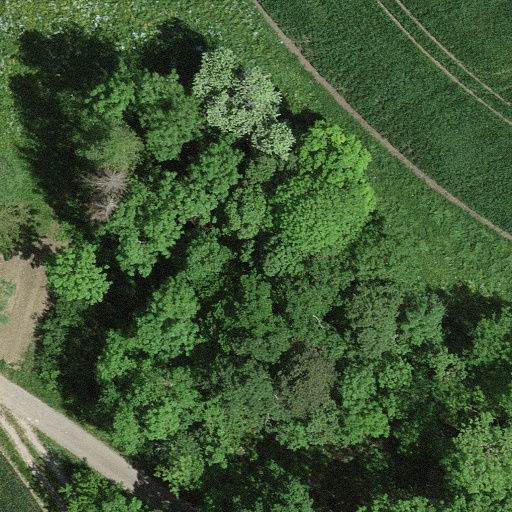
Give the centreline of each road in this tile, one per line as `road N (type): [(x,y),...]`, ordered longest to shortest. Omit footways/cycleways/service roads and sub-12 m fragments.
road 1 (track): [(0,390),(183,511)]
road 2 (track): [(82,511),(21,440),(0,399)]
